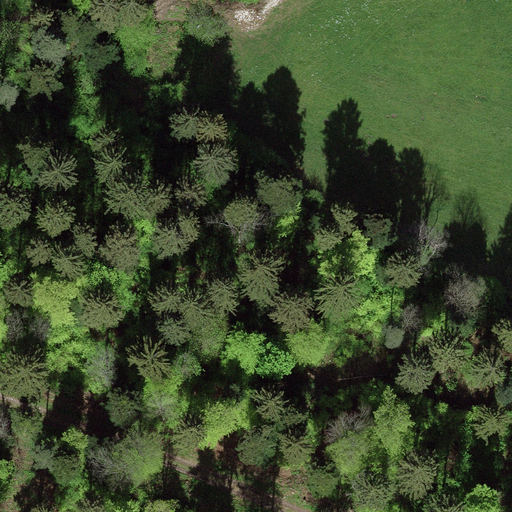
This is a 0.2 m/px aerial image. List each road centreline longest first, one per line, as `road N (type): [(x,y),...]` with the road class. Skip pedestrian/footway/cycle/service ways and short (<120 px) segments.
road 1 (track): [(0,394),(214,471),(301,511)]
road 2 (track): [(0,26),(85,12),(161,12),(267,33)]
